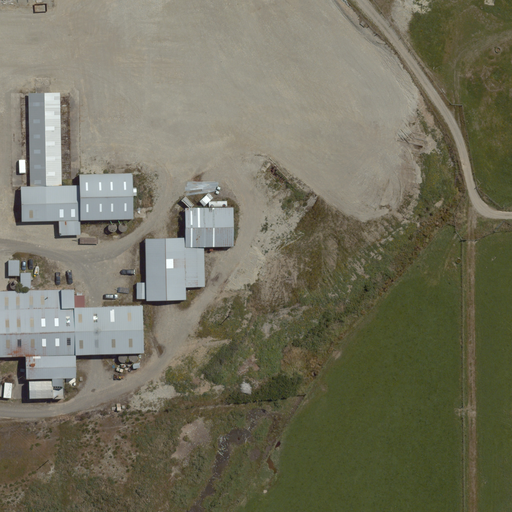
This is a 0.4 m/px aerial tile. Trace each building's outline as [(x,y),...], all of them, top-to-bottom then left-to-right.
[(59,93),(29,94),(30,187),(61,187),(59,93)] [(268,159),(262,164),(270,172),(276,166),(268,159)] [(30,187),(21,187),(22,221),(59,221),(59,236),(81,235),(81,221),(134,220),(133,173),(79,174),(79,186),(61,187),(30,187)] [(168,190),(151,190),(152,211),(168,210),(168,190)] [(234,207),(185,209),(186,246),(235,245),(234,207)] [(183,238),(146,239),(147,302),(187,300),(186,288),(206,288),(204,248),(184,248),(183,238)] [(0,356),(26,355),(26,380),(77,379),(77,356),(144,354),(143,305),(75,307),(75,288),(0,290),(0,356)]
